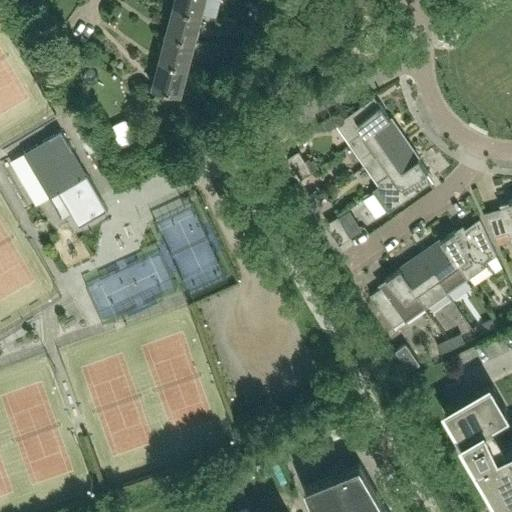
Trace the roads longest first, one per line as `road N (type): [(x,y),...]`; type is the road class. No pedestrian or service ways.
road 1 (residential): [(202,173),(424,50)]
road 2 (residential): [(348,260),(445,193),(477,145)]
